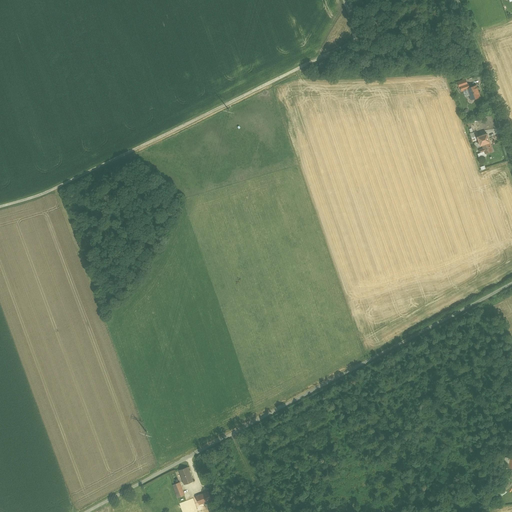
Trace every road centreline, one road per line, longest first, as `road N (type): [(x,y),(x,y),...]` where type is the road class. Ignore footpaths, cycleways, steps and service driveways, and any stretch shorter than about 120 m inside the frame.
road 1 (unclassified): [(85,511),(511,283)]
road 2 (unclassified): [(345,0),(355,29),(348,45),(53,189),(0,206)]
road 3 (unclassified): [(511,153),(460,0)]
